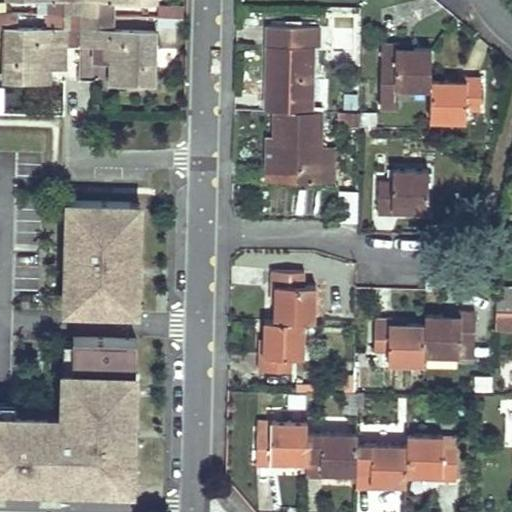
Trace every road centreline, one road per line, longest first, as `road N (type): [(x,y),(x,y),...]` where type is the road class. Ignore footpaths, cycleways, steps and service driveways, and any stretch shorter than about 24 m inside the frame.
road 1 (residential): [(202,231),(485,246)]
road 2 (residential): [(194,511),(202,231)]
road 3 (residential): [(80,89),(79,161),(203,164)]
road 4 (residential): [(203,164),(206,0)]
